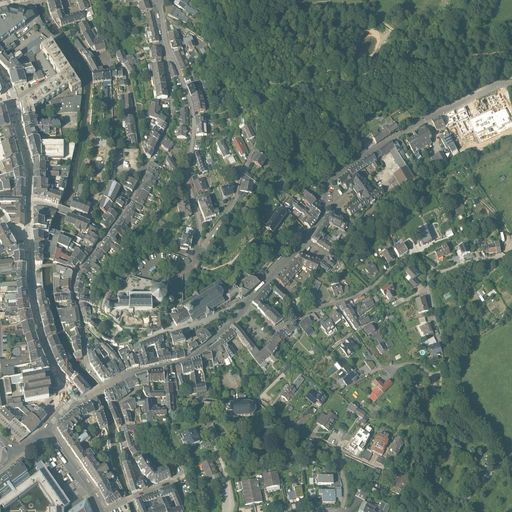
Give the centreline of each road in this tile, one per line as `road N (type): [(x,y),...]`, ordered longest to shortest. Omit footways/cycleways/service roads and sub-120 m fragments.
road 1 (residential): [(165,44),(192,113),(186,180),(199,229),(191,266),(232,207),(254,150)]
road 2 (residential): [(317,224),(333,176),(428,118),(511,83)]
road 3 (residential): [(145,168),(122,66),(92,54),(76,33),(46,35),(31,2)]
road 4 (residential): [(246,305),(274,331),(357,295),(406,259),(428,268)]
road 5 (residential): [(341,451),(294,432),(257,400),(200,398),(184,393),(177,378)]
road 6 (residential): [(76,406),(36,323),(28,238)]
road 7 (residential): [(378,364),(410,362),(435,374),(449,362),(428,268)]
road 8 (residential): [(106,234),(73,285),(85,360),(103,387)]
road 9 (residential): [(103,387),(197,352),(246,305)]
road 10 (residential): [(165,44),(171,113),(145,168)]
